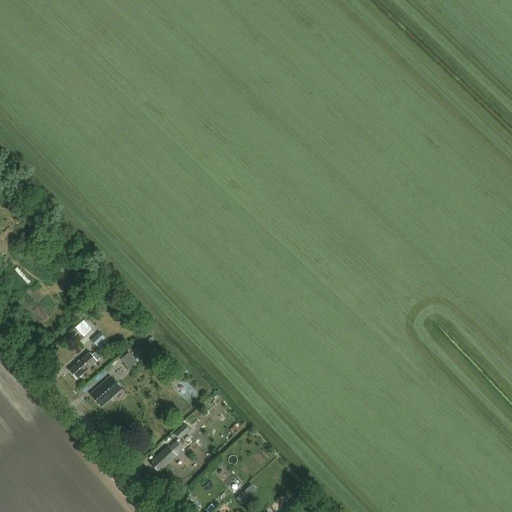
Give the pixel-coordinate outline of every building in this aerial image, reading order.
[(86,337),(95,329),(85,319),(77,327),(86,337)] [(106,340),(101,334),(92,342),(101,351),(109,344),(105,341),(106,340)] [(78,363),(70,370),(78,378),(98,361),(103,356),(98,350),(92,355),(90,352),(81,360),(80,360),(78,361),(78,363)] [(138,362),(130,352),(121,359),(130,369),(138,362)] [(112,378),(92,395),(103,407),(122,389),(112,378)] [(174,434),(179,439),(180,440),(188,432),(190,430),(185,424),(174,434)] [(198,433),(196,431),(195,430),(191,434),(188,432),(180,440),(179,439),(170,447),(169,446),(152,461),(153,463),(152,464),(158,471),(159,469),(161,471),(177,455),(176,454),(194,438),(193,437),(198,433)] [(252,485),(237,498),(242,504),(257,491),(252,485)]
